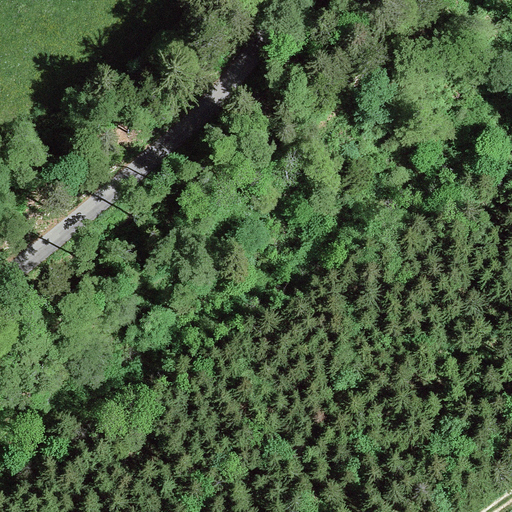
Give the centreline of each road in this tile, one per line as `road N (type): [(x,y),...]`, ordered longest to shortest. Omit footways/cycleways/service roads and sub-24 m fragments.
road 1 (track): [(0,434),(474,0)]
road 2 (tertiary): [(285,0),(238,75),(196,119),(0,276)]
